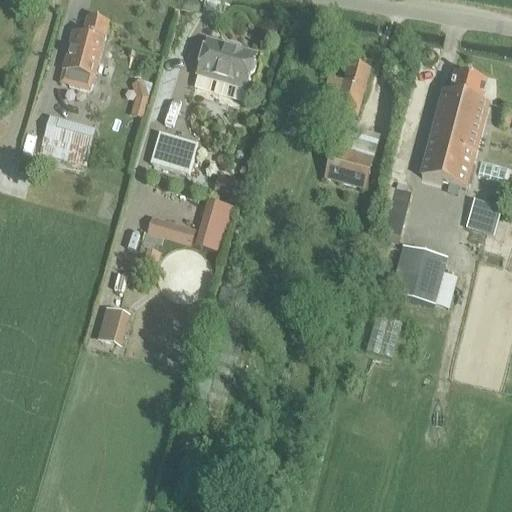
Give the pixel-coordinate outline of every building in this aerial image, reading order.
[(83,39),(72,36),(63,73),(59,88),(91,95),(94,82),(108,27),(87,21),(83,39)] [(198,80),(245,94),(255,60),(208,46),(198,80)] [(379,139),(352,132),(354,121),(357,122),(370,74),(348,68),(343,86),(334,84),(327,82),(319,112),(326,114),(325,114),(334,116),(331,130),(349,134),(343,156),(334,153),(326,183),(366,192),(373,163),(379,139)] [(421,181),(466,193),(488,108),(481,106),(486,85),(455,77),(449,98),(444,96),(421,181)] [(511,130),(511,111),(503,109),(498,126),(511,130)] [(94,135),(49,123),(40,158),(86,170),(90,154),(94,135)] [(198,149),(160,138),(151,168),(189,179),(198,149)] [(239,186),(217,182),(214,195),(236,199),(239,186)] [(410,190),(399,187),(397,195),(395,194),(390,210),(408,215),(412,198),(408,197),(410,190)] [(495,211),(475,205),(466,232),(487,238),(495,211)] [(152,223),(147,239),(190,253),(195,236),(152,223)] [(435,310),(446,264),(403,253),(391,300),(435,310)] [(147,254),(142,271),(155,275),(160,258),(147,254)] [(205,436),(206,434),(217,437),(253,307),(246,306),(248,297),(222,290),(184,428),(205,436)] [(106,314),(97,346),(121,353),(130,321),(106,314)]
